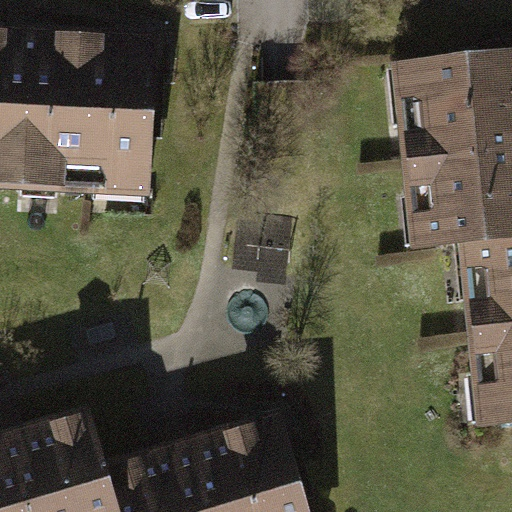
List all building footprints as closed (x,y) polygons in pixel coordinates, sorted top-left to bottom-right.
[(149,37),(0,27),(0,184),(141,191),(149,37)] [(511,52),(390,66),(410,243),(453,238),(511,231),(511,52)] [(475,425),(511,420),(511,231),(453,238),(475,425)] [(109,511),(95,463),(80,406),(0,431),(0,511),(109,511)] [(301,511),(272,412),(95,463),(109,511),(301,511)]
